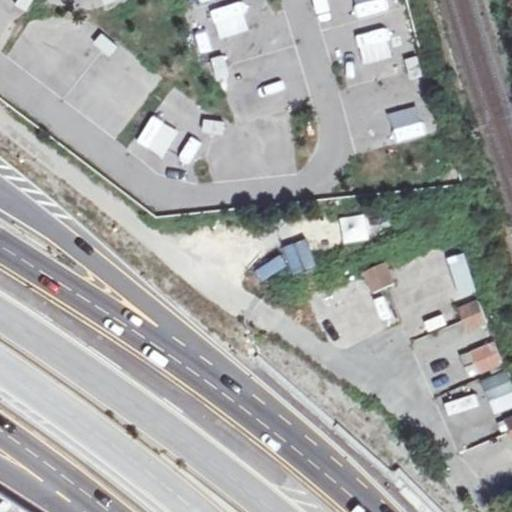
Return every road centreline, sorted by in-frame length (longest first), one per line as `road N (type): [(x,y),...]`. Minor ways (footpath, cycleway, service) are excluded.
road 1 (trunk): [(341,484),(283,419),(166,315),(0,191)]
road 2 (trunk): [(341,484),(223,392),(0,246)]
road 3 (trunk): [(271,511),(0,313)]
road 4 (trunk): [(0,371),(189,511)]
road 5 (trunk): [(0,422),(120,511)]
